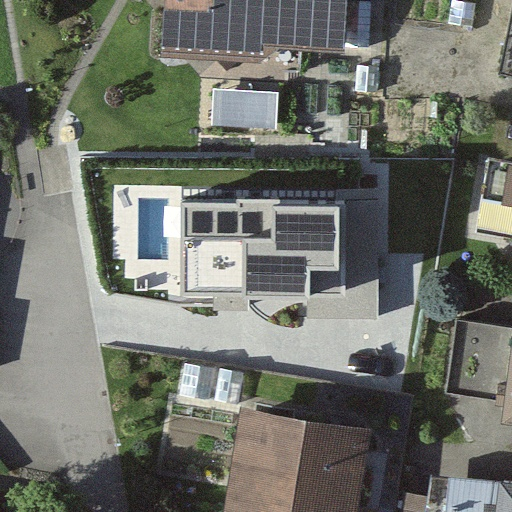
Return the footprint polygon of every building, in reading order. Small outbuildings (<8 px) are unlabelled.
[(162,0),(159,46),(264,54),(280,38),(349,40),(350,0),(162,0)] [(511,0),(501,60),(511,61),(511,0)] [(511,150),(492,148),(480,222),(511,227),(511,150)] [(317,158),(267,154),(263,195),(291,197),(293,175),(316,177),(317,158)] [(367,247),(196,224),(184,318),(355,340),(367,247)] [(511,318),(460,311),(450,383),(503,390),(502,399),(511,400),(511,318)] [(358,511),(374,414),(245,393),(227,498),(315,511),(319,511),(358,511)] [(447,464),(432,462),(426,511),(511,511),(511,458),(500,457),(501,464),(447,458),(447,464)]
